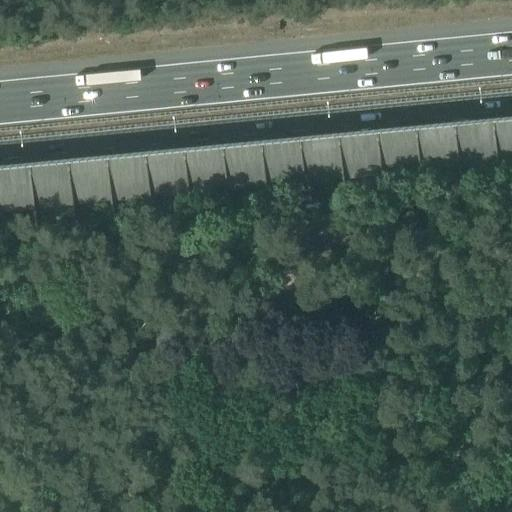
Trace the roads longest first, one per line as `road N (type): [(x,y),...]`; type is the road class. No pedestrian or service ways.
road 1 (motorway): [(0,171),(511,121)]
road 2 (motorway): [(511,54),(0,103)]
